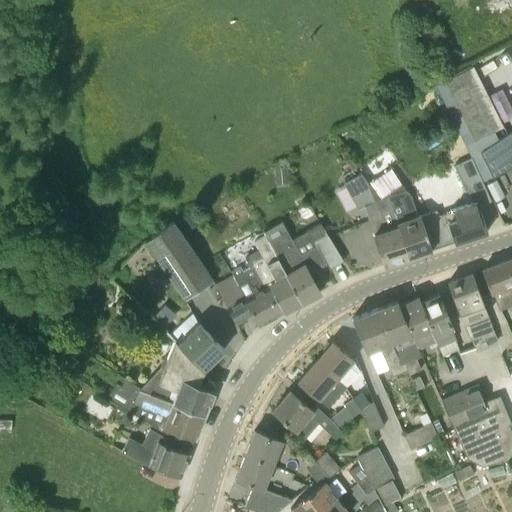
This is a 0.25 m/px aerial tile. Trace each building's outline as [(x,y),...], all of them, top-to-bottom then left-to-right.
[(443,81),(473,141),(503,126),(473,66),(443,81)] [(511,157),(511,131),(481,152),(493,176),(511,165),(509,159),(511,157)] [(287,167),(274,167),(275,187),(288,187),(287,167)] [(389,168),(368,183),(374,202),(389,197),(409,257),(451,243),(440,215),(437,210),(430,213),(429,212),(417,216),(410,195),(389,168)] [(384,265),(409,257),(389,197),(374,202),(368,183),(360,173),(343,182),(358,210),(367,205),(373,217),(369,218),(384,265)] [(430,213),(437,210),(440,215),(445,212),(439,196),(432,186),(419,194),(429,212),(430,213)] [(440,215),(451,243),(487,231),(476,200),(451,208),(451,210),(445,212),(440,215)] [(197,226),(189,214),(177,222),(185,234),(197,226)] [(143,241),(184,301),(214,281),(172,221),(143,241)] [(264,235),(301,303),(319,293),(308,273),(327,263),(329,267),(341,261),(320,222),(291,238),(281,221),(262,231),(264,235)] [(253,265),(280,314),(301,303),(264,235),(253,241),(258,249),(244,257),(249,267),(253,265)] [(493,293),(499,310),(511,304),(511,279),(505,261),(481,269),(490,294),(493,293)] [(259,326),(280,314),(253,265),(249,267),(242,271),(240,267),(231,272),(232,274),(214,284),(235,323),(253,314),(259,326)] [(484,338),(494,335),(471,273),(447,282),(456,306),(463,323),(464,322),(470,340),(483,335),(484,338)] [(439,347),(438,347),(442,355),(458,348),(454,339),(455,339),(451,327),(452,327),(438,294),(420,301),(419,302),(437,341),(436,341),(439,347)] [(418,349),(436,341),(437,341),(419,302),(420,301),(418,296),(398,304),(418,349)] [(418,349),(398,304),(397,301),(376,308),(400,364),(405,362),(407,369),(406,369),(408,374),(420,369),(415,357),(421,355),(418,349)] [(392,375),(406,369),(407,369),(405,362),(400,364),(376,308),(352,318),(366,353),(379,347),(392,375)] [(174,341),(203,370),(224,349),(198,323),(189,331),(181,322),(169,334),(174,340),(174,341)] [(159,367),(139,388),(204,416),(212,393),(195,386),(203,370),(174,341),(167,359),(163,357),(159,367)] [(331,342),(314,362),(336,380),(353,360),(331,342)] [(297,381),(327,407),(345,387),(336,380),(314,362),(297,381)] [(413,380),(417,389),(425,386),(421,376),(413,380)] [(116,382),(106,397),(173,439),(190,449),(204,416),(139,388),(124,378),(121,386),(116,382)] [(511,434),(508,426),(510,425),(507,415),(504,416),(498,400),(491,402),(493,407),(485,410),(478,384),(441,400),(467,458),(482,466),(511,458),(511,434)] [(343,431),(329,418),(314,405),(310,409),(289,390),(271,411),(304,439),(317,423),(335,439),(343,431)] [(360,411),(369,403),(361,391),(352,398),(360,411)] [(352,417),(360,411),(352,398),(343,405),(352,417)] [(372,401),(369,403),(360,411),(368,432),(383,425),(372,401)] [(410,449),(437,436),(430,422),(403,435),(410,449)] [(244,454),(272,466),(282,441),(254,430),(244,454)] [(108,443),(146,464),(179,477),(188,453),(157,441),(152,453),(149,449),(116,431),(108,443)] [(302,447),(294,439),(287,446),(295,454),(302,447)] [(372,487),(391,480),(393,478),(377,446),(356,457),(359,463),(366,476),(372,487)] [(326,474),(328,477),(340,468),(326,451),(314,461),(326,474)] [(262,489),(272,466),(244,454),(235,478),(252,485),(244,506),(258,511),(276,511),(289,500),(262,489)] [(317,481),(326,474),(314,461),(306,468),(317,481)] [(357,483),(366,476),(359,463),(348,471),(357,483)] [(373,488),(372,487),(366,476),(357,483),(365,494),(373,488)] [(290,508),(293,511),(318,511),(337,498),(325,482),(290,508)] [(18,511),(23,504),(13,497),(5,510),(7,511),(18,511)] [(363,511),(382,511),(384,511),(382,506),(377,497),(367,505),(362,509),(363,511)] [(348,511),(337,498),(318,511),(348,511)] [(384,511),(385,511),(394,511),(397,511),(392,501),(382,506),(384,511)]
